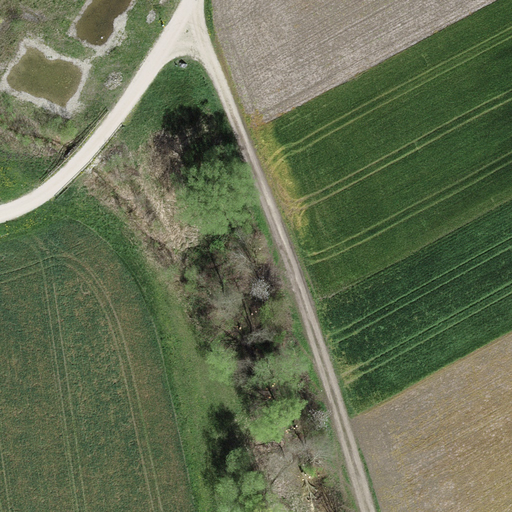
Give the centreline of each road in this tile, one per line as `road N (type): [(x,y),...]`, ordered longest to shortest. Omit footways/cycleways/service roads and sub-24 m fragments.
road 1 (track): [(192,0),(307,268),(383,511)]
road 2 (track): [(0,216),(72,186),(192,0)]
